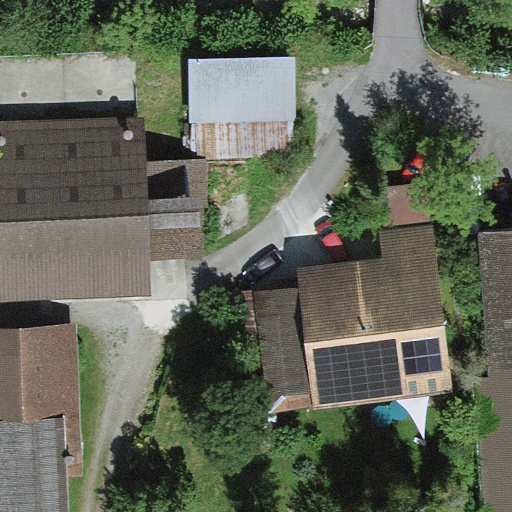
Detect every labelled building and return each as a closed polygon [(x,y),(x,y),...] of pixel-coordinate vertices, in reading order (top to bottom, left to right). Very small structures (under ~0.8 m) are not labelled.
[(303,142),(300,73),(197,77),(199,146),(303,142)] [(133,120),(13,121),(15,275),(135,274),(133,120)] [(327,254),(299,257),(315,397),(454,382),(436,220),(381,226),(383,247),(327,254)] [(511,231),(496,231),(497,365),(511,364),(511,231)] [(0,332),(0,511),(71,511),(62,329),(0,332)]
